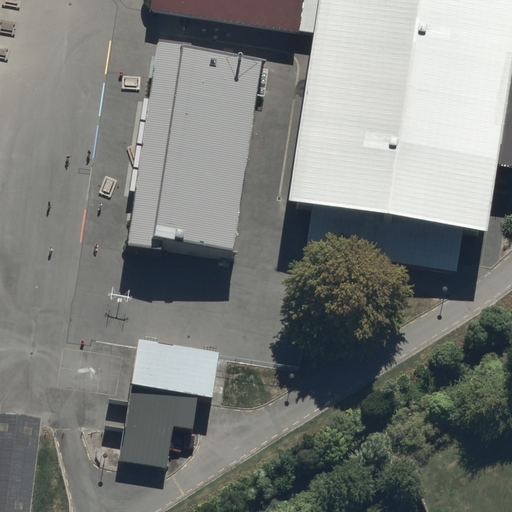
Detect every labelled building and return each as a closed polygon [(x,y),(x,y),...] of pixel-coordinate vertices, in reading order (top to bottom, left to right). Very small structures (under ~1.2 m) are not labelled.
[(289,0),(201,0),(287,13),(289,0)] [(511,33),(511,0),(310,0),(290,222),(486,248),(511,33)] [(262,69),(150,56),(125,258),(236,280),(262,69)] [(204,339),(125,328),(107,466),(159,475),(193,418),(204,339)] [(0,511),(33,511),(47,404),(0,398),(0,511)] [(490,432),(454,451),(463,467),(498,448),(490,432)]
